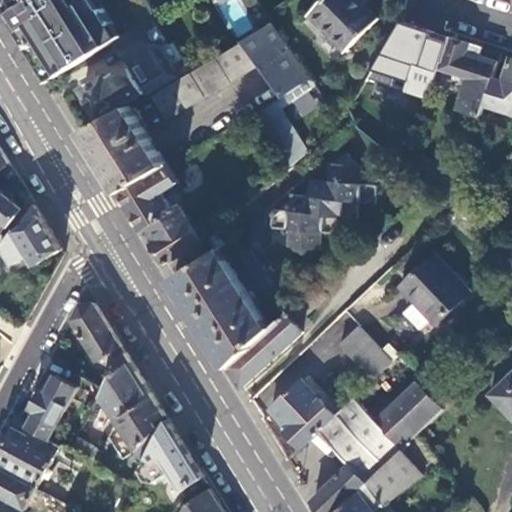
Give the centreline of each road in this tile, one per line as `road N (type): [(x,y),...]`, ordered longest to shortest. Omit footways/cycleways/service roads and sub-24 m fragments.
road 1 (primary): [(103,218),(274,511)]
road 2 (residential): [(0,413),(103,218)]
road 3 (primary): [(0,50),(103,218)]
